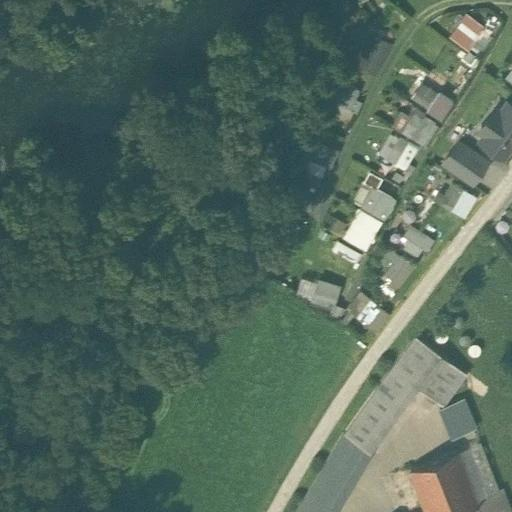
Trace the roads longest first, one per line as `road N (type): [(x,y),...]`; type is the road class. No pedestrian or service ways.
road 1 (residential): [(275,511),(336,413),(511,174)]
road 2 (track): [(472,0),(437,5),(407,31),(323,203)]
